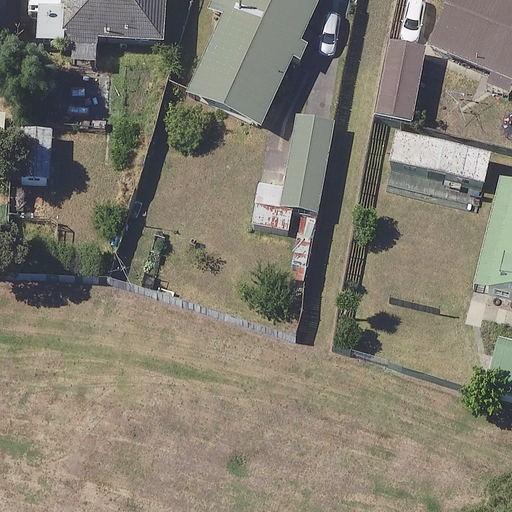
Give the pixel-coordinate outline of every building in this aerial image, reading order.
[(100,74),(101,57),(102,52),(168,56),(170,26),(171,0),(28,0),(27,22),(39,22),(37,54),(66,55),(62,129),(110,131),(113,75),(100,74)] [(309,58),(300,54),(323,0),(217,0),(209,19),(225,26),(192,104),(265,136),(293,70),(302,74),(309,58)] [(509,101),(511,93),(511,0),(457,0),(434,56),(493,81),(488,93),(509,101)] [(427,61),(393,55),(381,118),(416,125),(427,61)] [(300,238),(305,215),(319,218),(344,90),(299,81),(282,174),(266,171),(255,229),(300,238)] [(492,165),(378,135),(374,150),(391,155),(387,169),(484,196),(492,165)] [(64,138),(22,136),(20,185),(63,186),(64,138)] [(511,188),(507,187),(480,291),(511,299),(511,188)] [(379,201),(359,286),(384,292),(405,207),(379,201)] [(511,311),(501,309),(480,395),(511,402),(511,311)]
